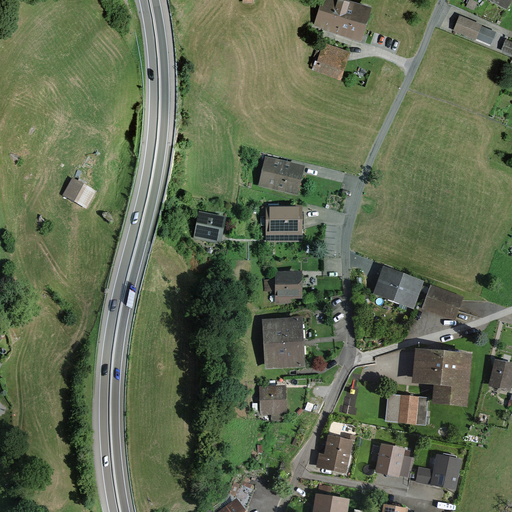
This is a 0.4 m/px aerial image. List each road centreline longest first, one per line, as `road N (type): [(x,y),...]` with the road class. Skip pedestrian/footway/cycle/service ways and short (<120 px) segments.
road 1 (primary): [(143,0),(151,136),(103,385),(113,511)]
road 2 (primary): [(124,511),(115,386),(161,149),(155,0)]
road 3 (residential): [(350,363),(345,258),(354,204),(442,0)]
road 4 (residential): [(350,363),(511,309)]
road 5 (residential): [(297,474),(350,363)]
